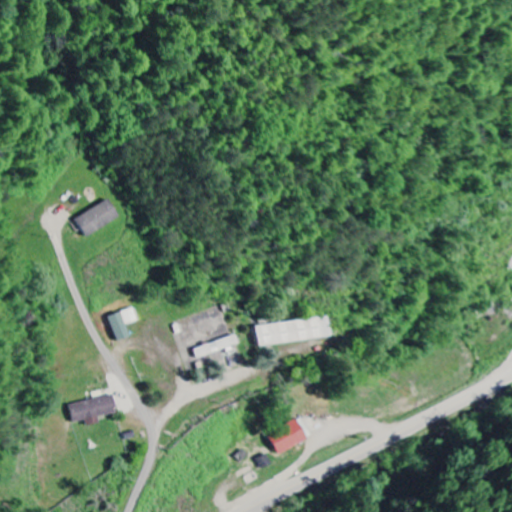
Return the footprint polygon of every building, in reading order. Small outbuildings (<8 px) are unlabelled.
[(85,237),(121,219),(111,201),(76,219),(85,237)] [(127,326),(139,322),(134,308),(109,317),(118,342),(132,337),(127,326)] [(256,328),(258,348),(334,338),(331,317),(256,328)] [(195,350),(198,359),(240,344),(237,335),(195,350)] [(117,414),(113,396),(70,405),(74,424),(87,421),(88,426),(101,424),(99,418),(117,414)] [(304,420),(269,434),(277,454),(312,440),(304,420)]
